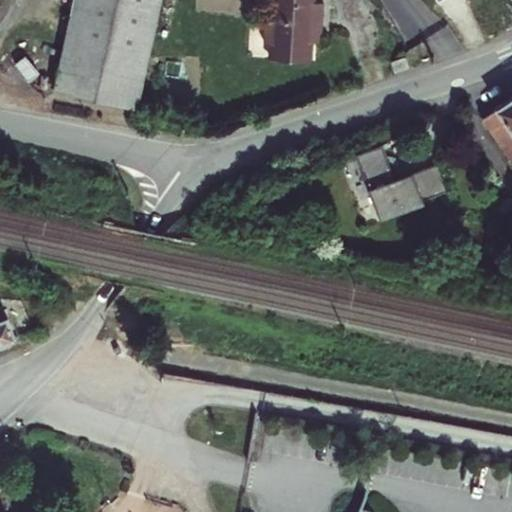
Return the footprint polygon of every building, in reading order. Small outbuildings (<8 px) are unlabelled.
[(158,0),(71,0),(52,86),(135,105),(158,0)] [(307,58),(308,39),(309,20),(320,20),(321,1),(311,0),(310,0),(270,0),(270,13),(263,12),(262,40),(268,41),(268,56),(307,58)] [(309,20),(308,39),(319,40),(320,20),(309,20)] [(401,55),(389,58),(391,68),(404,64),(401,55)] [(511,160),(511,96),(482,118),(511,161),(511,160)] [(380,145),(354,156),(380,221),(396,214),(424,203),(423,200),(412,173),(394,180),(380,145)] [(423,200),(447,191),(439,162),(412,173),(423,200)] [(0,343),(15,337),(6,317),(2,318),(0,314),(0,343)]
